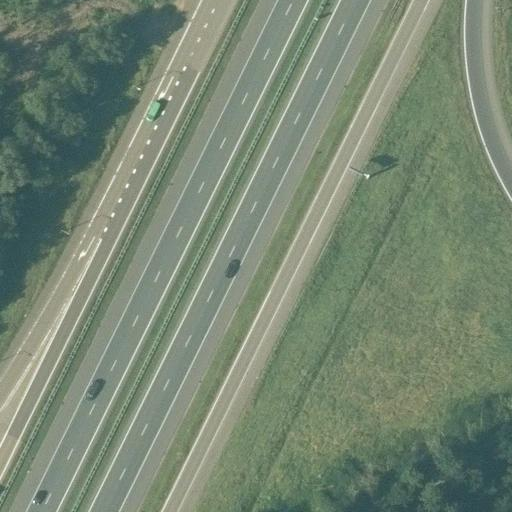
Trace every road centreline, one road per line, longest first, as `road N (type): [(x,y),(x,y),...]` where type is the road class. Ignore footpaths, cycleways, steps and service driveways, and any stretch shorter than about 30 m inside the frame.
road 1 (motorway): [(104,511),(357,0)]
road 2 (motorway): [(170,511),(423,0)]
road 3 (motorway): [(294,0),(42,511)]
road 4 (motorway): [(225,0),(109,241)]
road 5 (motorway): [(109,241),(0,466)]
road 6 (motorway): [(109,241),(0,402)]
road 7 (motorway): [(511,187),(487,129),(472,49),(477,0)]
